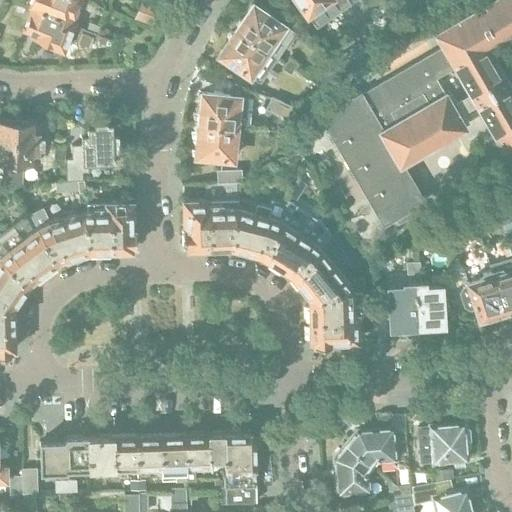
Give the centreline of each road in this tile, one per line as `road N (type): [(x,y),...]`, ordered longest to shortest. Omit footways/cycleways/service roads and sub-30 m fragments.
road 1 (residential): [(43,383),(289,378)]
road 2 (residential): [(289,378),(279,314),(265,289),(226,276),(161,274)]
road 3 (residential): [(289,378),(488,371)]
road 4 (residential): [(161,274),(91,280),(48,307),(43,383)]
road 5 (residential): [(161,274),(160,85)]
road 6 (residential): [(160,85),(0,77)]
road 7 (residential): [(508,511),(488,371)]
road 8 (residential): [(289,378),(300,511)]
